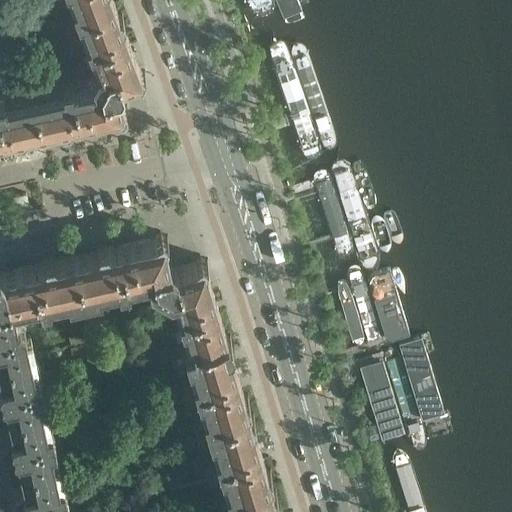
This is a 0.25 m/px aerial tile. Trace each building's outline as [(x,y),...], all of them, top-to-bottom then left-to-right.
[(114,1),(113,0),(69,0),(76,15),(79,14),(114,1)] [(249,0),(254,11),(256,12),(258,13),(259,14),(261,14),(263,15),(265,14),(267,14),(269,13),(271,12),(272,11),(274,10),(275,8),(276,6),(277,4),(277,3),(275,0),(249,0)] [(298,0),(276,0),(285,20),(303,12),(298,0)] [(126,33),(123,24),(122,23),(124,19),(122,12),(118,10),(114,1),(79,14),(88,37),(85,39),(88,48),(92,47),(126,33)] [(140,78),(143,71),(139,66),(126,33),(92,47),(98,64),(95,65),(89,75),(90,79),(71,83),(79,119),(115,111),(121,112),(125,106),(121,100),(118,88),(121,83),(133,78),(140,78)] [(322,149),(323,147),(288,44),(283,39),(282,39),(280,39),(279,38),(277,38),(276,39),(275,39),(274,40),(273,41),(272,42),(271,44),(270,49),(304,153),(305,154),(306,155),(308,156),(309,157),(311,157),(313,157),(314,157),(316,157),(317,156),(319,155),(320,154),(321,152),(322,151),(322,149)] [(292,57),(324,146),(325,147),(327,147),(328,147),(330,147),(331,147),(333,146),(334,146),(336,145),(337,143),(338,142),(338,141),(309,52),(308,49),(307,48),(305,46),(304,44),(302,43),(300,41),(298,40),(296,39),(295,41),(294,43),(293,45),(292,47),(292,49),(291,51),(291,53),(292,55),(292,57)] [(79,119),(71,83),(70,79),(60,82),(61,85),(32,92),(40,127),(57,124),(61,126),(67,125),(69,121),(79,119)] [(40,127),(32,92),(4,98),(3,94),(0,94),(0,125),(2,136),(12,134),(16,136),(23,134),(24,131),(40,127)] [(330,167),(361,259),(363,261),(364,263),(366,264),(368,266),(370,267),(372,268),(375,268),(376,267),(378,266),(379,264),(380,262),(381,260),(381,258),(382,257),(382,255),(382,253),(381,251),(348,160),(347,159),(346,157),(344,157),(343,156),(341,155),(339,155),(338,155),(336,156),(335,157),(333,157),(332,159),(331,160),(330,162),(330,163),(330,165),(330,167)] [(315,180),(316,182),(337,250),(338,251),(339,253),(340,254),(342,255),(343,256),(345,257),(346,257),(348,258),(350,258),(351,256),(352,254),(353,252),(354,250),(354,248),(355,246),(332,176),(332,174),(331,173),(330,172),(328,171),(327,170),(325,170),(324,169),(322,169),(321,170),(319,171),(318,172),(317,173),(316,174),(315,176),(315,177),(315,179),(315,180)] [(28,203),(26,192),(13,195),(15,206),(28,203)] [(216,300),(206,268),(206,260),(200,256),(194,261),(174,267),(169,264),(165,243),(166,237),(160,233),(154,237),(117,245),(124,280),(142,276),(143,280),(172,297),(176,296),(180,311),(216,300)] [(125,283),(124,280),(117,245),(108,247),(105,245),(97,247),(95,250),(75,255),(83,292),(100,288),(100,285),(114,282),(115,285),(125,283)] [(83,292),(75,255),(55,259),(51,257),(44,258),(42,262),(33,264),(40,295),(41,301),(51,299),(50,296),(65,293),(65,296),(83,292)] [(12,302),(40,295),(33,264),(0,271),(0,270),(0,332),(24,327),(23,323),(17,319),(16,320),(12,302)] [(348,271),(368,338),(368,340),(369,341),(370,343),(372,344),(373,345),(375,346),(376,347),(378,348),(379,346),(380,345),(381,343),(382,341),(382,339),(382,338),(382,336),(363,265),(361,265),(360,264),(358,264),(357,264),(355,264),(354,264),(352,265),(351,266),(350,267),(349,268),(348,270),(348,271)] [(387,267),(368,272),(386,342),(405,337),(387,267)] [(339,287),(353,343),(354,344),(355,344),(356,345),(357,346),(359,346),(360,346),(361,345),(362,345),(363,344),(364,343),(365,342),(365,340),(365,339),(350,284),(350,283),(349,282),(348,281),(347,280),(346,280),(345,280),(344,280),(343,280),(341,281),(340,282),(340,283),(339,284),(339,285),(339,286),(339,287)] [(225,331),(218,309),(216,300),(180,311),(177,312),(180,322),(184,321),(190,342),(225,331)] [(0,361),(30,354),(24,327),(0,332),(0,361)] [(243,393),(237,374),(229,347),(232,344),(229,335),(225,333),(225,331),(190,342),(182,344),(186,358),(190,356),(195,372),(191,373),(197,392),(200,391),(205,407),(201,408),(205,421),(248,409),(247,406),(249,402),(249,401),(247,395),(243,393)] [(425,422),(448,415),(425,338),(402,345),(425,422)] [(387,360),(387,362),(409,443),(410,444),(410,445),(411,447),(413,448),(414,449),(416,449),(417,450),(419,450),(420,450),(422,449),(423,448),(424,446),(425,445),(425,443),(426,441),(426,439),(426,438),(404,357),(403,355),(402,353),(401,352),(399,350),(398,349),(396,348),(394,347),(392,347),(390,348),(389,350),(388,352),(388,354),(387,356),(387,358),(387,360)] [(369,356),(368,358),(388,431),(389,432),(390,433),(392,433),(393,434),(395,434),(396,434),(398,433),(399,433),(400,432),(401,430),(402,429),(403,428),(383,355),(382,354),(381,353),(380,352),(379,351),(377,351),(376,351),(374,351),(373,352),(371,353),(370,354),(370,355),(369,356)] [(34,372),(30,354),(0,361),(0,383),(1,389),(40,381),(38,371),(34,372)] [(42,408),(38,391),(42,390),(40,381),(1,389),(7,416),(42,408)] [(46,426),(42,408),(7,416),(13,443),(52,434),(50,425),(46,426)] [(266,468),(260,450),(252,424),(255,420),(253,414),(249,411),(248,409),(205,421),(209,435),(213,434),(217,448),(214,449),(220,468),(223,467),(228,482),(224,483),(228,496),(270,484),(270,481),(272,477),(270,470),(266,468)] [(54,462),(50,445),(54,444),(52,434),(13,443),(19,470),(54,462)] [(398,456),(398,458),(397,462),(398,465),(398,468),(399,471),(411,511),(428,511),(414,466),(413,463),(412,460),(410,458),(408,455),(406,453),(404,452),(402,450),(400,449),(399,451),(398,454),(398,456)] [(58,480),(54,462),(19,470),(25,497),(64,488),(62,479),(58,480)] [(278,511),(275,499),(277,495),(275,489),(271,486),(270,484),(228,496),(232,510),(236,509),(236,511),(278,511)] [(64,511),(62,499),(66,498),(64,488),(25,497),(28,511),(64,511)]
